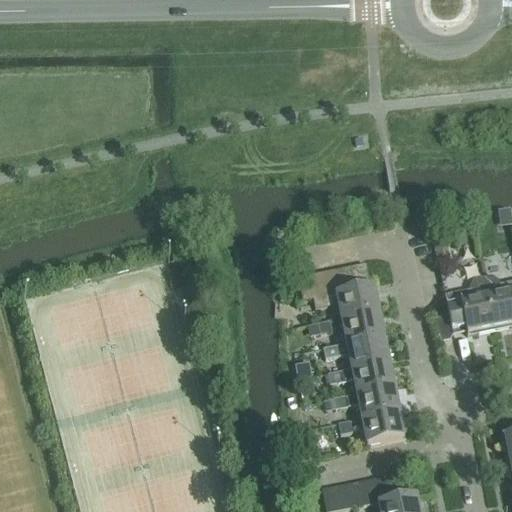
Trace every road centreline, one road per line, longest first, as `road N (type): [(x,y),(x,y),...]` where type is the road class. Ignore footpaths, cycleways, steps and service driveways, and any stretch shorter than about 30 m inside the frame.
road 1 (tertiary): [(29,10),(260,7)]
road 2 (residential): [(448,413),(429,383),(401,241)]
road 3 (tertiary): [(260,7),(404,18)]
